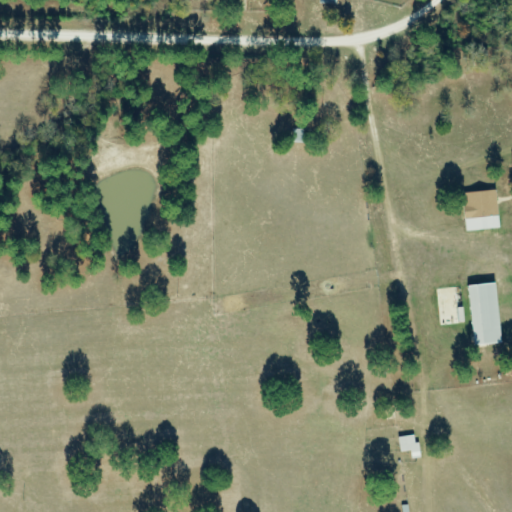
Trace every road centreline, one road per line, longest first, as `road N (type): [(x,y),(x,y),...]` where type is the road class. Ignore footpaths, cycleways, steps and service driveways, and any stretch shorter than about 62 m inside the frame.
road 1 (residential): [(477,511),(430,460),(357,41)]
road 2 (residential): [(0,31),(305,45),(392,30),(436,0)]
